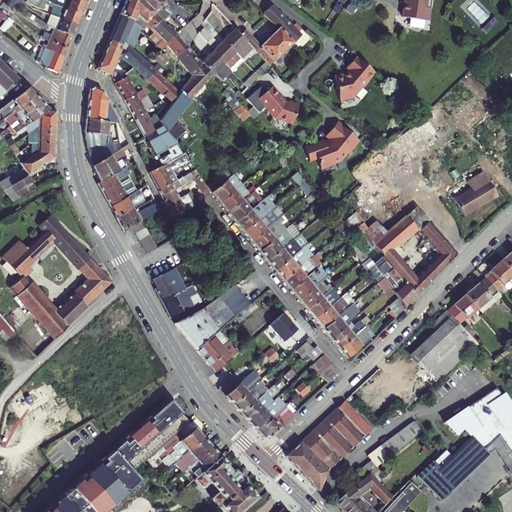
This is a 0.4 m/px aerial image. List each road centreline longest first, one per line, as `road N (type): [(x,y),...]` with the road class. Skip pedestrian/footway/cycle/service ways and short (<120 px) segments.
road 1 (secondary): [(72,103),(84,190),(185,370)]
road 2 (residential): [(351,378),(511,214)]
road 3 (residential): [(351,378),(205,202)]
road 4 (residential): [(21,511),(185,370)]
road 5 (residential): [(263,462),(351,378)]
road 6 (secondary): [(185,370),(209,408),(263,462)]
